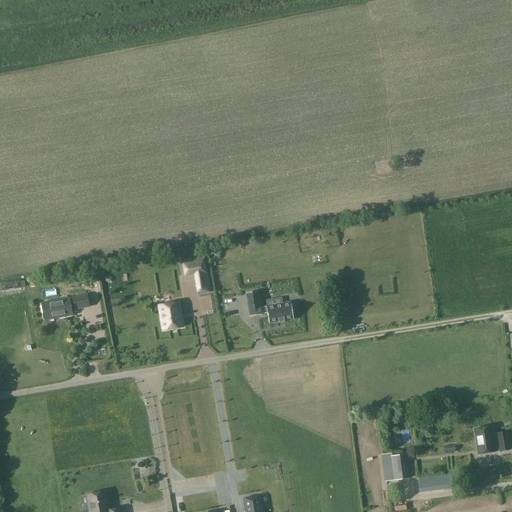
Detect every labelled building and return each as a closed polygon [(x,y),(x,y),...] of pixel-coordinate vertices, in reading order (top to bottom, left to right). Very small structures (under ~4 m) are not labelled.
[(294,251),(302,250),(300,236),(293,237),(294,251)] [(253,258),(255,274),(270,272),(269,268),(288,265),(288,268),(296,267),(293,252),(253,258)] [(204,258),(180,262),(183,274),(206,270),(204,258)] [(91,271),(68,274),(70,285),(92,282),(91,271)] [(1,291),(8,290),(8,288),(13,287),(14,290),(21,289),(20,281),(0,284),(1,291)] [(260,309),(257,292),(245,294),(249,317),(261,315),(267,314),(268,324),(278,323),(278,324),(284,323),(284,322),(293,320),(290,303),(282,305),(281,299),(266,301),(267,307),(266,307),(266,308),(260,309)] [(71,297),(68,298),(41,303),(45,320),(72,315),(71,314),(76,313),(75,310),(89,307),(87,294),(71,297)] [(159,304),(163,328),(182,325),(178,301),(159,304)] [(157,303),(101,310),(105,344),(161,336),(157,303)] [(299,325),(284,326),(285,336),(300,334),(299,325)] [(496,434),(497,435),(492,436),(490,427),(474,430),(478,455),(494,452),(494,450),(499,450),(499,452),(509,450),(506,432),(496,434)] [(455,452),(454,445),(443,447),(444,454),(455,452)] [(411,479),(408,455),(391,457),(394,481),(411,479)] [(484,470),(468,471),(469,480),(485,478),(484,470)] [(454,474),(442,476),(444,490),(456,488),(454,474)] [(105,492),(87,495),(90,511),(121,511),(121,509),(109,511),(105,492)] [(263,511),(261,496),(245,499),(247,511),(263,511)]
